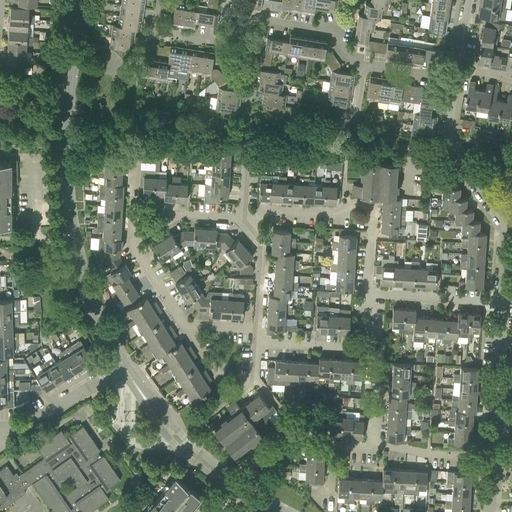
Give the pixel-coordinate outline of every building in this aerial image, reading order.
[(121,0),(120,5),(144,8),(144,0),(121,0)] [(260,8),(261,0),(249,0),(248,9),(260,11),(260,8)] [(280,9),(291,11),(293,0),(281,0),(282,2),(280,9)] [(293,0),(291,11),(302,12),(304,0),(293,0)] [(313,14),(314,7),(315,0),(304,0),(302,12),(313,14)] [(315,0),(314,7),(336,11),(337,0),(315,0)] [(172,24),(183,26),(186,4),(175,2),(172,24)] [(363,14),(381,17),(386,15),(387,8),(387,6),(370,3),(365,2),(363,14)] [(429,15),(446,18),(448,6),(431,3),(429,15)] [(194,25),(195,21),(197,10),(198,5),(186,4),(183,26),(194,28),(194,25)] [(119,16),(142,19),(144,8),(120,5),(119,16)] [(480,16),(493,18),(499,19),(501,8),(482,5),(480,16)] [(10,18),(34,19),(35,15),(28,15),(29,8),(11,6),(10,18)] [(197,10),(195,21),(216,24),(218,13),(197,10)] [(356,25),(374,28),(376,18),(380,18),(381,17),(363,14),(358,14),(356,25)] [(427,28),(444,30),(446,18),(429,15),(427,28)] [(140,30),(142,19),(119,16),(117,25),(112,24),(112,25),(135,29),(140,30)] [(9,28),(27,30),(28,23),(34,24),(34,19),(10,18),(9,28)] [(482,44),(494,46),(497,28),(505,30),(506,24),(492,21),(492,27),(485,26),(482,44)] [(110,37),(134,40),(135,29),(112,25),(110,37)] [(367,40),(369,29),(373,29),(374,30),(374,28),(356,25),(354,43),(366,45),(367,40)] [(8,39),(33,41),(33,37),(27,36),(27,30),(9,28),(8,39)] [(287,53),(299,55),(302,38),(290,36),(289,41),(287,53)] [(110,37),(109,47),(132,51),(134,40),(110,37)] [(273,50),(287,53),(289,41),(268,37),(266,49),(273,50)] [(299,55),(311,57),(314,40),(302,38),(299,55)] [(7,50),(26,51),(26,45),(32,45),(33,41),(8,39),(7,50)] [(325,61),(333,55),(332,53),(325,52),(327,42),(314,40),(311,57),(324,59),(325,61)] [(424,47),(422,59),(443,62),(445,51),(446,41),(437,40),(436,44),(425,42),(424,47)] [(380,48),(379,53),(385,54),(384,59),(397,61),(399,43),(387,41),(387,43),(381,42),(380,48)] [(397,61),(409,62),(411,44),(399,43),(397,61)] [(422,59),(424,47),(411,44),(409,62),(421,64),(422,59)] [(479,62),(491,64),(490,68),(507,70),(507,67),(508,57),(503,56),(502,58),(499,58),(499,56),(493,55),(494,46),(482,44),(479,62)] [(167,76),(176,78),(181,48),(170,46),(168,61),(167,69),(167,76)] [(187,79),(188,72),(192,50),(181,48),(176,78),(187,79)] [(7,61),(31,62),(31,58),(25,58),(26,51),(7,50),(7,61)] [(188,72),(199,74),(203,51),(192,50),(188,72)] [(214,81),(222,75),(218,70),(211,68),(214,53),(203,51),(199,74),(210,75),(214,81)] [(141,74),(154,76),(157,59),(144,57),(141,74)] [(154,76),(166,78),(167,76),(167,69),(168,61),(157,59),(154,76)] [(6,72),(24,73),(25,66),(31,67),(31,62),(7,61),(6,72)] [(353,85),(355,74),(339,72),(340,65),(339,63),(331,69),(332,71),(330,81),(353,85)] [(256,78),(278,82),(280,72),(269,70),(258,68),(256,78)] [(241,91),(232,89),(225,88),(227,81),(222,75),(214,81),(218,86),(216,98),(239,102),(241,91)] [(366,99),(378,100),(382,78),(370,76),(366,99)] [(259,90),(282,94),(283,83),(278,82),(256,78),(256,80),(260,81),(259,90)] [(378,100),(388,102),(392,80),(382,78),(378,100)] [(416,86),(409,85),(410,84),(403,83),(403,81),(392,80),(388,102),(399,104),(401,94),(405,94),(408,95),(409,90),(416,91),(416,86)] [(329,92),(351,95),(353,85),(330,81),(329,92)] [(466,107),(478,109),(481,90),(475,89),(476,82),(470,82),(466,107)] [(478,109),(489,111),(494,85),(488,84),(486,91),(481,90),(478,109)] [(488,118),(499,120),(502,101),(497,100),(499,86),(494,85),(489,111),(488,118)] [(422,87),(416,86),(416,91),(409,90),(408,95),(415,96),(421,97),(420,103),(418,113),(430,115),(433,94),(421,92),(422,87)] [(262,102),(285,106),(287,95),(282,94),(259,90),(259,91),(264,92),(262,102)] [(351,95),(329,92),(327,103),(349,107),(351,95)] [(404,100),(420,103),(421,97),(415,96),(408,95),(405,94),(404,100)] [(499,120),(511,122),(511,113),(511,95),(509,95),(508,102),(502,101),(499,120)] [(216,98),(214,109),(237,113),(239,102),(216,98)] [(161,112),(160,121),(170,122),(171,113),(161,112)] [(412,124),(435,128),(437,117),(430,115),(418,113),(414,113),(412,124)] [(462,126),(475,128),(476,121),(463,119),(462,126)] [(412,124),(410,135),(433,139),(435,128),(412,124)] [(212,162),(229,163),(230,152),(206,151),(206,155),(212,156),(212,162)] [(382,197),(394,197),(396,163),(363,161),(362,188),(352,187),(352,195),(382,197)] [(0,226),(10,226),(10,162),(0,162),(0,226)] [(97,172),(121,174),(122,163),(104,162),(104,169),(98,168),(97,172)] [(205,173),(229,174),(229,163),(212,162),(211,169),(205,169),(205,173)] [(142,193),(153,194),(155,171),(151,170),(150,177),(143,176),(142,193)] [(153,194),(164,195),(164,188),(165,188),(166,182),(166,177),(159,177),(159,171),(155,171),(153,194)] [(115,184),(120,184),(121,174),(97,172),(97,177),(103,177),(103,184),(105,184),(113,185),(115,184)] [(211,184),(228,185),(229,174),(205,173),(205,177),(211,178),(211,184)] [(259,198),(270,199),(271,182),(264,182),(264,175),(260,175),(259,198)] [(163,199),(175,200),(176,177),(172,176),(172,183),(166,182),(165,188),(164,188),(164,195),(163,199)] [(270,199),(281,200),(282,176),(278,176),(277,182),(271,182),(270,199)] [(281,200),(292,200),(293,183),(286,183),(286,177),(282,176),(281,200)] [(176,177),(175,200),(186,201),(187,184),(180,183),(180,177),(176,177)] [(292,200),(303,201),(304,178),(300,177),(299,184),(293,183),(292,200)] [(303,201),(314,202),(315,185),(308,184),(308,178),(304,178),(303,201)] [(314,202),(324,202),(326,179),(321,179),(321,185),(315,185),(314,202)] [(324,202),(335,203),(336,186),(329,185),(330,179),(326,179),(324,202)] [(98,194),(122,196),(123,184),(120,184),(115,184),(113,185),(105,184),(105,190),(99,190),(98,194)] [(220,203),(220,196),(227,196),(228,185),(211,184),(204,184),(203,202),(220,203)] [(455,198),(459,198),(459,187),(436,186),(435,190),(442,191),(441,198),(442,198),(455,199),(455,198)] [(104,205),(121,206),(122,196),(98,194),(98,199),(104,199),(104,205)] [(382,206),(405,208),(406,205),(399,205),(400,198),(394,197),(382,197),(382,206)] [(465,209),(465,208),(466,198),(459,198),(455,198),(455,199),(442,198),(442,202),(448,202),(448,208),(465,209)] [(97,216),(121,217),(121,206),(104,205),(104,212),(97,212),(97,216)] [(381,219),(405,220),(405,216),(399,215),(399,209),(405,209),(405,208),(382,206),(381,219)] [(455,220),(472,220),(472,210),(465,209),(448,208),(448,209),(449,209),(448,213),(455,214),(454,220),(455,220)] [(103,227),(120,228),(121,217),(97,216),(97,220),(103,221),(103,227)] [(405,220),(381,219),(380,230),(398,231),(398,224),(404,224),(405,220)] [(468,232),(478,232),(479,221),(472,220),(455,220),(455,225),(461,225),(461,231),(468,232)] [(416,223),(415,240),(425,240),(426,231),(426,223),(420,223),(416,223)] [(102,237),(119,239),(120,228),(103,227),(103,228),(96,227),(96,231),(102,232),(102,237)] [(187,244),(204,245),(205,228),(194,228),(194,232),(183,231),(187,244)] [(204,245),(221,247),(227,234),(216,233),(216,229),(205,228),(204,245)] [(272,241),(295,243),(296,238),(289,238),(290,231),(272,230),(272,241)] [(186,244),(187,244),(183,231),(174,237),(171,233),(162,239),(171,254),(186,244)] [(461,242),(485,244),(485,233),(478,232),(468,232),(468,238),(461,238),(461,242)] [(232,259),(245,248),(238,239),(235,242),(227,234),(221,247),(232,259)] [(331,245),(355,247),(356,235),(338,234),(338,241),(332,241),(331,245)] [(106,261),(119,258),(119,250),(121,250),(122,239),(119,239),(102,237),(102,239),(104,239),(104,249),(106,250),(106,261)] [(162,260),(171,254),(162,239),(152,245),(162,260)] [(276,253),(288,252),(289,246),(295,247),(295,243),(272,241),(271,252),(276,253)] [(467,253),(484,254),(485,244),(461,242),(461,246),(467,247),(467,253)] [(337,256),(354,257),(355,247),(331,245),(331,249),(338,250),(337,256)] [(232,259),(240,267),(240,274),(253,274),(253,268),(247,261),(253,256),(245,248),(232,259)] [(275,263),(299,264),(299,260),(293,260),(293,253),(288,252),(276,253),(275,263)] [(460,264),(483,266),(484,254),(467,253),(466,260),(460,260),(460,264)] [(381,283),(392,283),(394,260),(394,255),(389,255),(388,259),(382,259),(382,265),(381,283)] [(330,267),(354,268),(354,257),(337,256),(337,263),(330,263),(330,267)] [(122,279),(127,275),(131,273),(124,263),(123,264),(119,258),(106,261),(112,271),(110,272),(115,281),(121,277),(122,279)] [(190,258),(182,262),(185,268),(193,264),(190,258)] [(392,283),(403,284),(404,267),(397,266),(398,260),(394,260),(392,283)] [(403,284),(414,285),(415,261),(411,261),(410,267),(404,267),(403,284)] [(414,285),(425,285),(426,268),(419,268),(419,261),(415,261),(414,285)] [(425,285),(435,286),(437,262),(432,262),(432,268),(426,268),(425,285)] [(274,273),(292,274),(292,268),(298,269),(299,264),(275,263),(274,273)] [(465,275),(483,276),(483,266),(460,264),(459,268),(466,268),(465,275)] [(183,270),(180,265),(175,269),(173,270),(169,272),(172,277),(183,270)] [(336,278),(353,279),(354,268),(330,267),(330,271),(336,271),(336,278)] [(181,292),(195,283),(189,274),(187,275),(183,270),(172,277),(176,282),(175,283),(181,292)] [(274,285),(297,286),(298,282),(291,281),(292,274),(274,273),(274,285)] [(110,293),(112,297),(132,284),(127,275),(122,279),(121,277),(115,281),(112,284),(115,290),(110,293)] [(459,281),(458,286),(482,287),(483,276),(465,275),(465,282),(459,281)] [(329,289),(352,290),(353,279),(336,278),(335,284),(329,284),(329,289)] [(197,310),(204,297),(195,283),(181,292),(187,302),(191,300),(197,310)] [(132,284),(112,297),(115,300),(120,297),(124,303),(138,294),(132,284)] [(280,297),(286,297),(290,297),(291,290),(297,290),(297,286),(274,285),(273,295),(280,295),(280,297)] [(220,316),(231,316),(232,293),(228,292),(228,299),(221,298),(220,316)] [(232,293),(231,316),(242,317),(244,293),(232,293)] [(268,306),(291,308),(291,303),(285,303),(286,297),(280,297),(280,295),(273,295),(268,295),(268,306)] [(134,319),(135,321),(158,306),(155,301),(150,304),(146,297),(127,309),(134,319)] [(209,315),(220,316),(221,298),(204,297),(197,310),(209,311),(209,315)] [(0,310),(20,311),(20,304),(17,304),(17,299),(0,299),(0,310)] [(143,332),(161,321),(157,314),(162,311),(158,306),(135,321),(136,323),(143,332)] [(267,317),(284,318),(285,311),(291,312),(291,308),(268,306),(267,317)] [(315,331),(326,332),(328,314),(321,314),(321,308),(317,307),(315,331)] [(398,332),(403,332),(404,309),(393,308),(392,325),(399,326),(398,332)] [(326,332),(337,332),(338,309),(334,309),(334,315),(328,314),(326,332)] [(338,309),(337,332),(348,333),(350,310),(338,309)] [(414,334),(415,317),(415,310),(404,309),(403,332),(407,333),(407,326),(413,327),(413,334),(414,334)] [(0,321),(18,321),(21,321),(20,311),(0,310),(0,321)] [(463,337),(467,337),(469,313),(458,312),(457,319),(457,325),(458,325),(458,330),(464,330),(463,337)] [(472,331),(479,331),(480,314),(469,313),(467,337),(472,337),(472,331)] [(267,328),(274,328),(290,329),(290,325),(284,324),(284,318),(267,317),(266,328),(267,328)] [(419,341),(424,341),(425,317),(415,317),(414,334),(420,335),(419,341)] [(428,335),(435,335),(436,318),(425,317),(424,341),(428,341),(428,335)] [(441,342),(446,343),(447,319),(436,318),(435,335),(441,336),(441,342)] [(447,319),(446,343),(449,343),(450,337),(457,337),(458,330),(458,325),(457,325),(457,319),(447,319)] [(0,332),(12,332),(12,326),(18,325),(18,321),(0,321),(0,332)] [(149,343),(150,345),(173,330),(170,325),(165,327),(161,321),(143,332),(149,343)] [(158,357),(163,354),(176,344),(172,338),(177,335),(173,330),(150,345),(151,346),(158,357)] [(0,343),(19,343),(19,339),(18,332),(12,332),(0,332),(0,343)] [(71,346),(83,366),(93,361),(90,357),(96,353),(92,345),(85,349),(80,340),(77,342),(71,346)] [(169,364),(170,365),(193,351),(190,345),(185,348),(181,341),(176,344),(163,354),(169,364)] [(0,354),(13,354),(13,347),(19,347),(19,343),(0,343),(0,354)] [(30,351),(39,346),(39,343),(30,343),(30,351)] [(74,372),(83,366),(71,346),(65,349),(62,351),(74,372)] [(74,372),(62,351),(57,354),(60,359),(55,362),(65,378),(74,372)] [(177,377),(196,365),(192,359),(196,356),(193,351),(170,365),(171,367),(177,377)] [(0,368),(26,368),(28,368),(28,366),(26,363),(12,363),(12,357),(6,357),(0,357),(0,368)] [(55,383),(65,378),(55,362),(52,357),(46,361),(43,363),(55,383)] [(324,382),(329,382),(330,359),(319,358),(318,363),(318,375),(325,376),(324,382)] [(333,376),(339,376),(341,359),(330,359),(329,382),(333,382),(333,376)] [(346,383),(350,383),(351,360),(341,359),(339,376),(346,377),(346,383)] [(281,384),(285,384),(286,361),(275,360),(275,367),(268,367),(267,384),(280,384),(281,384)] [(351,360),(350,383),(354,384),(354,377),(361,378),(363,361),(351,360)] [(289,378),(296,379),(297,361),(286,361),(285,384),(289,384),(289,378)] [(302,385),(307,386),(308,362),(297,361),(296,379),(303,379),(302,385)] [(318,380),(318,375),(318,363),(308,362),(307,386),(311,386),(311,380),(318,380)] [(392,374),(409,375),(410,368),(416,369),(416,364),(393,362),(392,374)] [(46,389),(55,383),(43,363),(39,365),(42,370),(36,373),(46,389)] [(184,387),(185,389),(208,374),(205,369),(200,372),(196,365),(177,377),(184,387)] [(453,378),(477,379),(478,367),(460,366),(460,373),(454,373),(453,378)] [(0,379),(13,379),(13,373),(13,372),(27,372),(26,368),(0,368),(0,379)] [(208,374),(185,389),(186,391),(193,401),(211,389),(207,382),(211,379),(208,374)] [(392,384),(415,385),(415,382),(409,381),(409,375),(392,374),(392,384)] [(459,389),(476,390),(477,379),(453,378),(453,381),(459,382),(459,389)] [(0,390),(13,389),(13,386),(13,379),(0,379),(0,390)] [(399,396),(406,397),(408,397),(409,390),(415,390),(415,385),(392,384),(391,395),(398,395),(399,396)] [(0,407),(14,406),(13,395),(13,389),(0,390),(0,407)] [(28,389),(28,400),(44,391),(43,389),(31,389),(28,389)] [(452,399),(476,400),(476,390),(459,389),(459,395),(452,395),(452,399)] [(268,417),(276,410),(271,403),(268,405),(259,394),(250,401),(269,425),(272,422),(268,417)] [(388,406),(411,408),(412,403),(405,403),(406,397),(399,396),(398,395),(391,395),(388,394),(388,406)] [(343,405),(352,406),(353,396),(345,395),(343,405)] [(465,412),(473,412),(475,412),(476,400),(452,399),(452,403),(458,404),(458,410),(465,410),(465,412)] [(260,432),(241,408),(235,400),(229,405),(235,412),(214,428),(234,454),(261,433),(260,432)] [(260,432),(269,425),(250,401),(241,408),(260,432)] [(387,417),(404,418),(405,411),(411,412),(411,408),(388,406),(387,417)] [(329,433),(340,433),(342,410),(337,410),(337,416),(330,416),(329,433)] [(340,433),(351,434),(351,428),(352,427),(353,419),(353,417),(346,417),(346,410),(342,410),(340,433)] [(448,421),(472,422),(473,412),(465,412),(465,410),(458,410),(455,410),(455,417),(449,416),(448,421)] [(351,428),(351,434),(350,437),(362,437),(363,414),(359,413),(359,420),(353,419),(352,427),(351,428)] [(386,428),(410,429),(410,425),(404,425),(404,418),(387,417),(386,428)] [(454,432),(471,433),(472,422),(448,421),(448,425),(454,425),(454,432)] [(88,511),(96,507),(109,498),(105,493),(111,489),(110,486),(120,479),(103,455),(97,459),(93,454),(100,449),(83,425),(69,435),(70,436),(67,438),(61,429),(36,446),(44,457),(15,477),(6,465),(0,469),(0,506),(1,508),(25,492),(23,489),(32,482),(52,511),(88,511)] [(386,439),(403,440),(403,433),(410,433),(410,429),(386,428),(386,439)] [(447,438),(447,443),(471,444),(471,433),(454,432),(454,438),(447,438)] [(306,457),(324,458),(324,447),(301,445),(300,450),(307,450),(306,457)] [(299,468),(323,468),(324,458),(306,457),(306,463),(300,463),(299,468)] [(305,479),(322,480),(323,468),(299,468),(299,471),(305,472),(305,479)] [(388,492),(393,492),(394,469),(383,468),(382,480),(382,486),(389,486),(388,492)] [(397,486),(404,487),(405,470),(394,469),(393,492),(397,493),(397,486)] [(410,494),(414,494),(415,470),(405,470),(404,487),(410,487),(410,494)] [(415,470),(414,494),(418,494),(419,488),(426,488),(427,471),(415,470)] [(446,482),(470,483),(471,472),(447,471),(446,482)] [(187,511),(201,496),(176,476),(145,511),(187,511)] [(344,502),(349,502),(350,478),(339,478),(338,495),(344,495),(344,502)] [(353,496),(359,496),(360,479),(350,478),(349,502),(353,502),(353,496)] [(366,503),(370,503),(371,480),(360,479),(359,496),(366,497),(366,503)] [(371,480),(370,503),(374,503),(375,497),(381,498),(382,486),(382,480),(371,480)] [(452,493),(469,494),(470,483),(446,482),(446,486),(452,487),(452,493)] [(445,504),(469,505),(469,494),(452,493),(452,500),(445,499),(445,504)]
